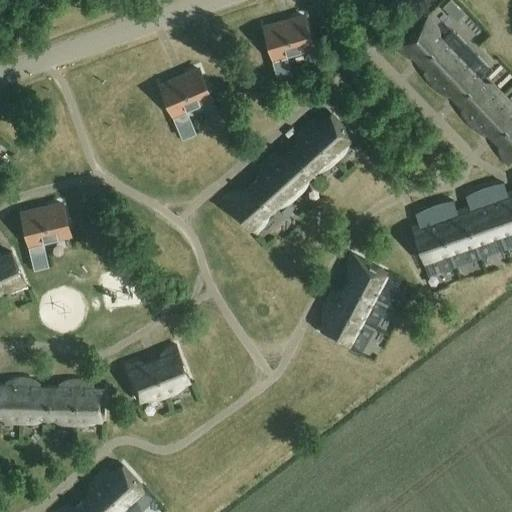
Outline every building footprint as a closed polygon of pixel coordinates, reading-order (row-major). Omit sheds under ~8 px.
[(456,22),(465,14),(451,0),(449,0),(441,7),(456,22)] [(506,159),(509,162),(510,163),(511,160),(511,111),(500,99),(505,93),(504,93),(499,98),(481,79),(486,74),(486,73),(480,78),(463,60),(468,55),(467,54),(462,59),(444,41),(449,36),(448,35),(443,40),(426,22),(431,16),(430,15),(398,47),(399,47),(402,50),(406,53),(409,55),(413,52),(422,61),(418,64),(419,65),(422,62),(431,71),(428,74),(429,77),(431,80),(433,83),(435,85),(438,88),(440,90),(443,92),(446,94),(450,90),(459,99),(455,102),(456,103),(459,100),(468,109),(465,113),(466,116),(468,119),(470,121),(472,124),(475,126),(478,128),(480,130),(483,132),(487,129),(496,138),(492,141),(493,142),(496,139),(505,148),(502,151),(504,155),(506,159)] [(273,58),(314,46),(306,18),(265,29),(273,58)] [(270,72),(314,63),(312,54),(268,64),(270,72)] [(172,115),(211,98),(200,71),(161,88),(172,115)] [(244,199),(241,195),(237,197),(233,199),(229,202),(228,203),(258,236),(259,235),(254,229),(273,212),(278,218),(279,217),(274,211),(293,194),(298,200),(299,199),(294,193),(313,176),(318,182),(319,181),(314,175),(332,158),(337,164),(338,163),(333,158),(353,139),(333,117),(323,127),(319,123),(316,124),(313,126),(310,128),(308,130),(305,133),(303,135),(301,138),(299,141),(303,145),(293,153),(291,150),(290,151),(293,154),(283,163),(280,159),(277,161),(274,162),(271,164),(268,166),(266,169),(264,171),(262,174),(260,177),(263,181),(254,189),(251,186),(250,187),(253,190),(244,199)] [(511,199),(504,203),(502,198),(499,198),(495,199),(492,199),(489,200),(485,202),(482,203),(479,205),(477,207),(478,212),(466,216),(465,212),(464,212),(465,216),(453,220),(452,216),(448,216),(445,216),(441,217),(438,218),(435,219),(432,221),(429,223),(426,225),(428,229),(415,234),(427,269),(428,269),(426,262),(450,253),(452,260),(454,260),(451,253),(475,245),(478,252),(479,251),(476,244),(500,236),(503,243),(504,242),(502,235),(511,231),(511,199)] [(28,244),(70,234),(63,206),(22,215),(28,244)] [(0,295),(2,299),(3,299),(0,292),(0,291),(24,281),(9,247),(8,248),(4,250),(1,252),(0,252),(0,295)] [(320,324),(317,328),(317,329),(357,349),(357,348),(351,345),(362,322),(369,326),(369,325),(363,321),(374,299),(381,302),(381,301),(375,297),(387,273),(360,260),(354,272),(350,270),(347,273),(345,275),(343,278),(341,281),(340,284),(339,287),(338,291),(337,294),(342,296),(336,308),(332,306),(332,307),(335,309),(330,320),(326,318),(323,321),(320,324)] [(130,365),(127,366),(126,367),(140,402),(164,392),(167,399),(168,398),(166,391),(191,381),(177,347),(172,349),(168,352),(165,354),(166,359),(155,363),(153,359),(152,360),(154,364),(142,369),(140,364),(137,364),(133,365),(130,365)] [(65,384),(61,385),(61,390),(49,389),(49,385),(48,385),(48,389),(35,389),(35,384),(32,383),(29,382),(25,381),(22,381),(18,381),(15,381),(11,382),(8,383),(8,388),(0,387),(0,417),(20,418),(20,426),(21,426),(21,418),(47,419),(46,426),(48,426),(48,419),(73,420),(73,427),(74,427),(75,420),(101,421),(102,391),(88,390),(89,385),(85,384),(82,383),(79,383),(75,383),(72,383),(68,383),(65,384)] [(66,511),(119,511),(124,509),(126,511),(128,511),(125,508),(144,489),(124,467),(114,477),(110,473),(107,475),(104,477),(101,478),(99,481),(96,483),(94,486),(92,489),(90,492),(94,495),(85,504),(82,501),(81,502),(84,505),(75,511),(73,511),(71,510),(67,511),(66,511)]
